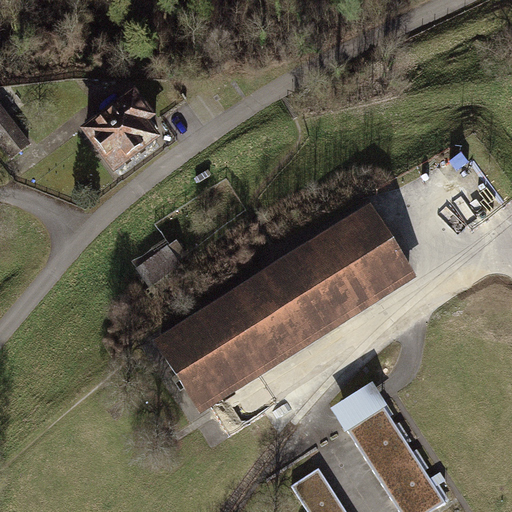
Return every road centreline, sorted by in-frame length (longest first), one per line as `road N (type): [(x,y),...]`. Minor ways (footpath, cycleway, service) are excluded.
road 1 (unclassified): [(0,334),(106,215),(185,150),(279,89),(456,0)]
road 2 (unclassified): [(511,246),(495,232),(397,198)]
